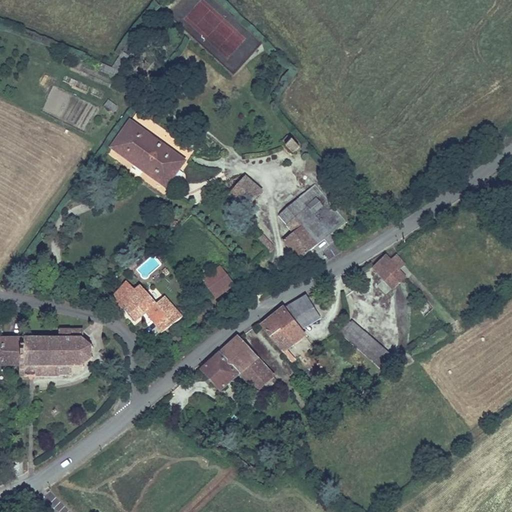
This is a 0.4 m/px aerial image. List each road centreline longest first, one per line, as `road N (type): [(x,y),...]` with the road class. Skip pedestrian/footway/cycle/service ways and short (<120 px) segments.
road 1 (tertiary): [(511,150),(224,334),(135,407)]
road 2 (residential): [(135,407),(134,347),(126,333),(107,321),(0,295)]
road 3 (tertiary): [(135,407),(26,486)]
